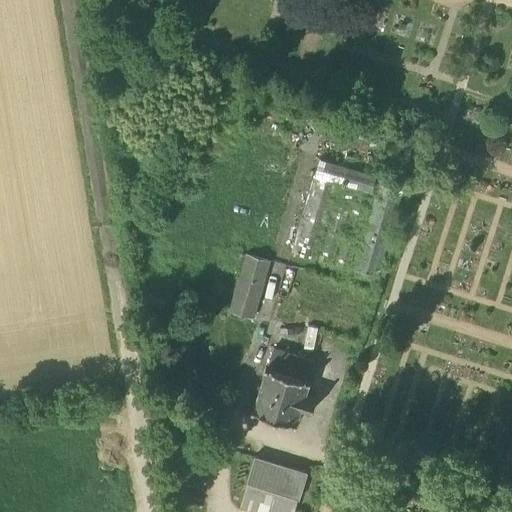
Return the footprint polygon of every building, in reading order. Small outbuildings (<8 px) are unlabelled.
[(353,270),(378,277),(406,182),(381,175),(379,182),(375,181),(377,175),(319,158),(291,252),(316,260),(339,181),(343,182),(320,261),(333,264),(356,186),(359,186),(336,265),(349,269),(373,187),(377,188),(353,270)] [(231,310),(252,317),(256,304),(269,260),(248,254),(231,310)] [(294,423),(296,424),(297,422),(297,421),(301,408),(312,412),(316,399),(304,396),(310,380),(308,379),(314,360),(300,356),(274,348),(268,367),(266,366),(252,410),(254,411),(255,410),(295,423),(294,423)] [(247,483),(284,494),(292,468),(255,456),(247,483)] [(308,472),(292,468),(284,494),(300,499),(308,472)] [(239,510),(246,511),(295,511),(300,499),(284,494),(247,483),(239,510)]
